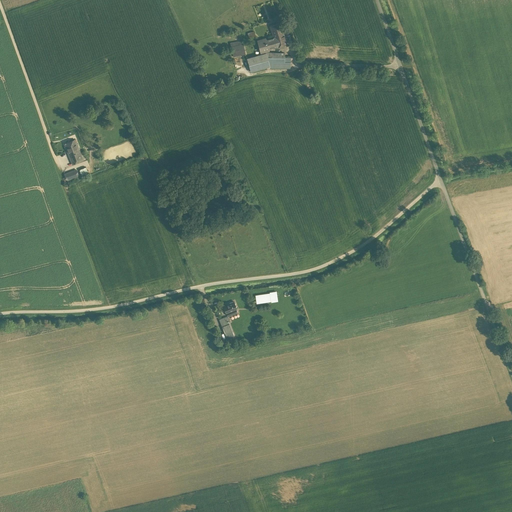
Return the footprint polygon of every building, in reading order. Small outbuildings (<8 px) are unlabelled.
[(274,38),(284,35),(280,23),(270,26),(274,38)] [(266,40),(266,38),(262,39),(257,41),(261,53),(269,51),(269,49),(277,46),(286,44),(284,35),(274,38),(266,40)] [(234,57),(245,53),(241,40),(230,43),(234,57)] [(251,72),(270,66),(266,53),(247,58),(251,72)] [(285,53),(266,53),(270,66),(271,67),(271,68),(279,68),(285,68),(285,62),(291,62),(291,58),(285,58),(285,53)] [(69,155),(79,150),(75,140),(65,144),(69,155)] [(79,150),(69,155),(72,163),(83,159),(79,150)] [(67,179),(78,175),(76,170),(65,174),(67,179)] [(223,306),(226,313),(227,313),(236,309),(237,309),(234,301),(223,306)] [(230,321),(228,316),(219,319),(222,326),(229,324),(229,323),(228,322),(230,321)] [(229,323),(229,324),(222,326),(227,339),(234,336),(229,323)]
